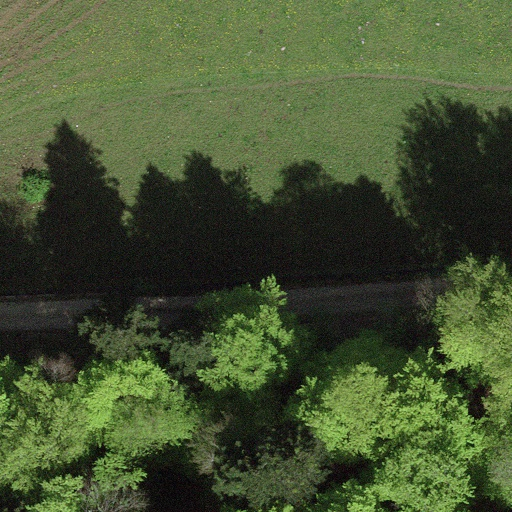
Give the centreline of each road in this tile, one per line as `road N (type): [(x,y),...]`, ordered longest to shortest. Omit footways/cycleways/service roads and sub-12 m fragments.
road 1 (track): [(0,316),(345,303),(511,287)]
road 2 (track): [(511,456),(345,485),(247,511)]
